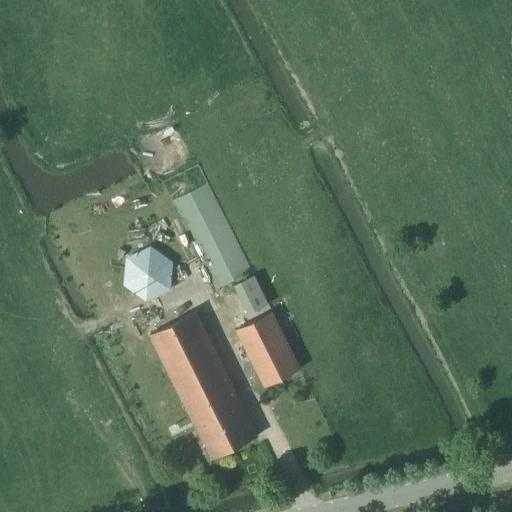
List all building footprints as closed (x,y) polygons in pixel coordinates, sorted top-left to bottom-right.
[(213,181),(178,195),(215,288),(250,274),(213,181)] [(126,291),(173,292),(173,251),(126,250),(126,291)] [(248,314),(267,304),(253,275),(233,285),(248,314)] [(211,459),(257,436),(195,311),(149,334),(211,459)] [(264,386),(300,368),(271,311),(235,329),(264,386)]
